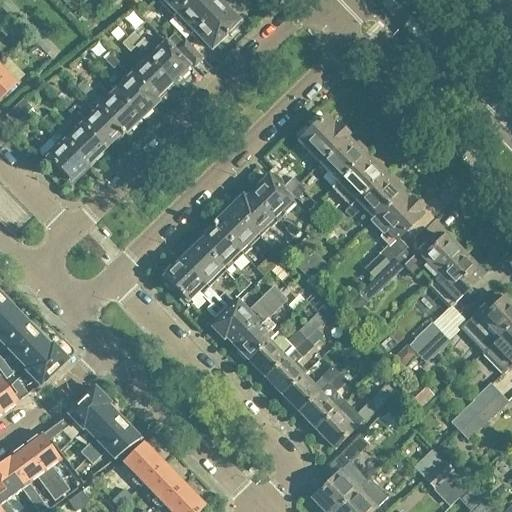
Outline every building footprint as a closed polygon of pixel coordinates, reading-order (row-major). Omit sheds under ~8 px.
[(5,0),(3,0),(0,3),(0,6),(13,20),(19,14),(5,0)] [(63,0),(73,11),(82,4),(78,0),(63,0)] [(162,0),(174,11),(185,0),(162,0)] [(217,0),(185,0),(174,11),(186,24),(183,27),(189,33),(220,3),(217,0)] [(211,50),(239,23),(220,3),(189,33),(199,43),(202,40),(211,50)] [(160,30),(148,17),(144,12),(139,16),(156,33),(160,30)] [(15,22),(30,37),(36,31),(21,16),(15,22)] [(188,66),(164,42),(155,51),(142,38),(140,40),(132,32),(126,38),(135,47),(143,56),(144,55),(171,83),(177,76),(181,77),(187,71),(187,68),(188,66)] [(182,42),(173,33),(167,39),(176,47),(182,42)] [(47,55),(53,49),(39,34),(33,40),(47,55)] [(135,47),(126,38),(120,44),(129,53),(135,47)] [(201,59),(183,40),(182,42),(176,47),(194,66),(201,59)] [(113,69),(118,63),(110,55),(105,60),(113,69)] [(171,83),(144,55),(143,56),(136,63),(140,66),(131,75),(129,72),(128,73),(157,102),(168,91),(165,88),(171,83)] [(0,98),(15,84),(0,69),(0,98)] [(157,102),(128,73),(121,80),(124,82),(114,92),(140,119),(157,102)] [(140,119),(114,92),(105,101),(102,98),(101,100),(83,81),(76,87),(98,109),(123,135),(124,135),(140,119)] [(61,92),(55,99),(60,104),(66,97),(61,92)] [(78,122),(105,149),(110,144),(112,146),(123,135),(98,109),(89,118),(76,105),(75,106),(66,97),(60,104),(78,122)] [(6,117),(15,126),(30,111),(22,102),(6,117)] [(49,114),(43,119),(52,129),(58,123),(49,114)] [(319,163),(346,138),(350,135),(339,124),(335,127),(325,117),(296,145),(306,156),(309,152),(319,163)] [(103,150),(105,149),(78,122),(61,139),(88,166),(95,159),(98,159),(104,153),(103,150)] [(88,166),(61,139),(57,134),(49,141),(51,143),(41,153),(71,183),(72,181),(75,181),(81,175),(81,172),(88,166)] [(353,145),(346,138),(319,163),(317,166),(325,173),(327,171),(337,182),(365,157),(368,154),(357,142),(353,145)] [(332,189),(350,208),(354,203),(355,204),(383,176),(383,175),(386,172),(375,161),(372,164),(365,157),(337,182),(331,188),(332,189)] [(299,184),(278,163),(269,172),(290,193),(299,184)] [(390,182),(383,176),(355,204),(354,203),(350,208),(345,212),(351,218),(360,210),(361,210),(363,208),(375,220),(401,194),(404,191),(393,179),(390,182)] [(258,188),(251,194),(278,222),(284,216),(280,212),(292,201),(269,177),(266,179),(264,177),(256,185),(258,188)] [(305,190),(299,184),(290,193),(296,199),(305,190)] [(270,230),(278,222),(251,194),(249,191),(231,208),(257,235),(266,226),(270,230)] [(385,231),(379,237),(389,247),(422,215),(419,213),(423,210),(411,198),(408,201),(401,194),(375,220),(385,231)] [(315,218),(324,210),(317,203),(308,211),(315,218)] [(248,244),(257,235),(231,208),(214,225),(238,252),(243,256),(252,248),(248,244)] [(345,212),(336,221),(342,227),(351,218),(345,212)] [(302,234),(291,223),(285,229),(296,240),(302,234)] [(229,260),(238,252),(214,225),(205,235),(207,236),(198,245),(221,268),(225,272),(233,264),(229,260)] [(435,235),(417,252),(418,253),(403,266),(416,279),(422,273),(431,284),(462,254),(445,236),(440,241),(435,235)] [(277,241),(270,247),(278,257),(285,250),(277,241)] [(212,277),(221,268),(198,245),(195,245),(188,251),(189,254),(182,261),(209,289),(217,281),(212,277)] [(315,252),(310,257),(306,253),(294,265),(312,281),(328,264),(315,252)] [(449,309),(480,279),(472,271),(475,268),(462,254),(431,284),(428,287),(449,309)] [(381,272),(382,271),(389,264),(380,255),(365,270),(374,279),(381,272)] [(269,256),(256,269),(263,277),(277,264),(269,256)] [(209,289),(182,261),(175,268),(172,267),(165,274),(166,277),(164,278),(166,280),(165,284),(171,290),(174,289),(181,296),(180,299),(186,305),(189,304),(191,306),(209,289)] [(391,281),(382,271),(381,272),(374,279),(358,294),(367,304),(391,281)] [(244,291),(250,285),(242,276),(236,282),(244,291)] [(226,338),(232,344),(282,295),(274,288),(248,313),(238,303),(212,328),(224,340),(226,338)] [(233,302),(225,293),(219,299),(227,308),(233,302)] [(358,294),(346,307),(355,316),(367,304),(358,294)] [(246,359),(249,361),(273,338),(272,337),(261,326),(287,301),(282,295),(232,344),(238,351),(236,353),(245,361),(246,359)] [(0,330),(17,314),(1,298),(0,299),(0,330)] [(497,304),(491,299),(467,322),(479,335),(476,338),(486,348),(511,325),(511,306),(504,298),(497,304)] [(0,341),(10,352),(33,330),(17,314),(0,330),(0,341)] [(417,355),(439,333),(431,324),(414,340),(415,341),(409,347),(417,355)] [(502,376),(511,366),(511,325),(486,348),(487,349),(481,354),(502,376)] [(273,338),(249,361),(266,379),(313,333),(308,327),(301,334),(298,331),(287,342),(277,332),(272,337),(273,338)] [(26,368),(51,344),(42,335),(39,337),(33,330),(10,352),(26,368)] [(266,379),(283,397),(303,377),(302,377),(306,372),(297,363),(313,347),(313,346),(323,336),(316,330),(313,333),(266,379)] [(425,364),(448,342),(439,333),(417,355),(425,364)] [(40,387),(67,361),(51,344),(26,368),(28,370),(25,372),(40,387)] [(13,374),(8,367),(3,361),(0,364),(0,371),(6,380),(13,374)] [(283,397),(300,414),(340,375),(332,366),(321,377),(322,378),(312,387),(303,377),(283,397)] [(317,432),(346,403),(336,393),(347,382),(340,375),(300,414),(317,432)] [(0,412),(1,414),(17,403),(13,396),(0,379),(0,412)] [(28,394),(23,387),(18,379),(11,386),(16,393),(14,395),(19,401),(28,394)] [(459,433),(499,394),(490,384),(473,400),(474,401),(451,424),(459,433)] [(422,385),(415,391),(425,401),(431,395),(422,385)] [(86,430),(111,406),(95,389),(68,415),(42,434),(48,442),(74,421),(82,430),(84,428),(86,430)] [(492,420),(509,404),(499,394),(459,433),(468,442),(491,420),(492,420)] [(334,449),(354,430),(363,422),(364,423),(381,407),(373,398),(357,414),(346,403),(317,432),(334,449)] [(101,446),(123,424),(117,417),(119,414),(111,406),(86,430),(95,440),(81,454),(86,460),(101,446)] [(115,460),(140,441),(123,424),(101,446),(86,460),(91,465),(106,451),(115,460)] [(46,442),(41,435),(25,447),(61,497),(68,492),(50,467),(59,460),(46,442)] [(336,511),(350,499),(359,491),(340,471),(348,464),(349,465),(369,445),(359,436),(339,456),(340,457),(324,472),(332,480),(311,500),(322,511),(336,511)] [(164,465),(143,444),(123,464),(144,485),(164,465)] [(61,497),(25,447),(10,458),(10,457),(9,458),(27,483),(28,483),(36,477),(54,502),(61,497)] [(424,478),(443,461),(433,451),(415,469),(424,478)] [(27,483),(9,458),(0,464),(0,478),(13,497),(23,490),(38,511),(43,511),(48,509),(28,483),(27,483)] [(425,479),(435,489),(453,472),(444,462),(425,479)] [(184,486),(164,465),(144,485),(164,506),(184,486)] [(13,497),(0,478),(0,511),(11,511),(5,503),(13,497)] [(370,480),(359,491),(350,499),(336,511),(374,511),(377,509),(388,498),(387,497),(386,498),(370,482),(371,481),(370,480)] [(200,511),(205,508),(184,486),(164,506),(169,511),(200,511)] [(124,489),(111,501),(118,508),(131,496),(124,489)] [(492,511),(471,489),(460,499),(471,511),(470,511),(492,511)] [(82,492),(75,497),(83,508),(90,503),(82,492)] [(77,511),(83,508),(75,497),(68,502),(74,511),(77,511)] [(511,511),(511,501),(501,511),(511,511)]
